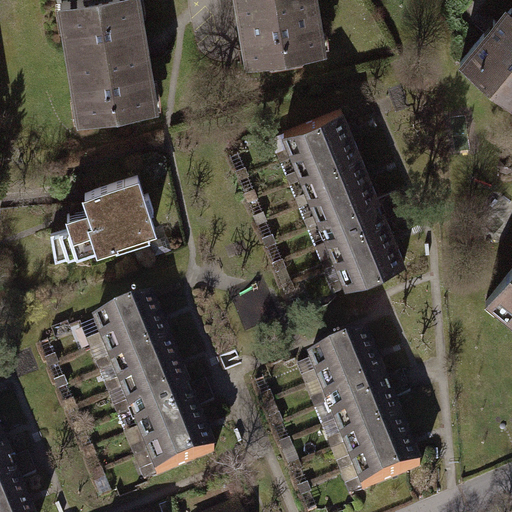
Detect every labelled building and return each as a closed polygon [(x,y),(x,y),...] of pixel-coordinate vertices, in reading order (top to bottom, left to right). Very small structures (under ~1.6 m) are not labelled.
[(81,139),(166,125),(145,0),(59,0),(58,0),(81,139)] [(237,0),(247,76),(330,67),(322,0),(237,0)] [(511,5),(509,3),(461,63),(511,103),(511,5)] [(352,136),(342,111),(284,134),(347,289),(405,265),(396,244),(370,180),(352,136)] [(52,234),(55,260),(153,228),(136,175),(81,193),(86,210),(62,218),(66,230),(52,234)] [(511,274),(490,301),(511,319),(511,274)] [(151,299),(92,323),(155,475),(215,451),(207,434),(180,369),(162,325),(151,299)] [(376,364),(365,338),(307,363),(363,494),(421,469),(410,444),(376,364)] [(0,511),(35,511),(32,503),(6,439),(0,424),(0,511)] [(243,511),(238,500),(206,511),(243,511)]
